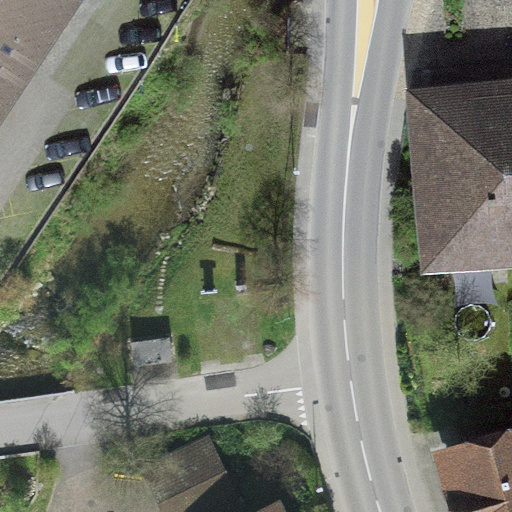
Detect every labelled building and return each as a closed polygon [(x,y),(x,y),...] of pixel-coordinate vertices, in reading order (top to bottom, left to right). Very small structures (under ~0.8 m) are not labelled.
[(0,0),(0,69),(16,46),(37,59),(71,8),(58,0),(0,0)] [(511,93),(421,101),(434,255),(511,248),(511,93)] [(172,360),(168,337),(132,342),(135,365),(172,360)] [(511,511),(511,437),(446,457),(462,511),(511,511)] [(219,474),(206,447),(152,473),(165,499),(219,474)]
